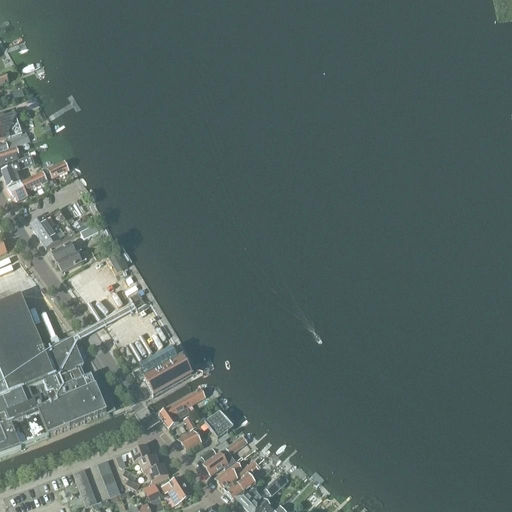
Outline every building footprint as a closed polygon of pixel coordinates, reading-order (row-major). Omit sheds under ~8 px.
[(5,76),(0,77),(0,88),(8,85),(5,76)] [(21,92),(12,95),(15,103),(24,99),(21,92)] [(15,115),(4,119),(0,120),(0,143),(22,136),(15,115)] [(26,135),(9,142),(12,151),(16,149),(29,143),(26,135)] [(6,145),(0,147),(0,154),(9,151),(12,151),(9,142),(6,145)] [(0,154),(0,169),(18,163),(19,162),(18,158),(20,158),(16,149),(12,151),(9,151),(0,154)] [(17,168),(1,173),(7,191),(17,186),(16,185),(23,183),(19,172),(26,169),(25,166),(32,164),(30,158),(20,162),(19,162),(18,163),(20,167),(17,168)] [(9,190),(8,191),(17,205),(25,201),(23,196),(40,188),(43,187),(46,185),(48,189),(48,190),(53,187),(54,187),(54,186),(52,182),(52,181),(54,180),(69,173),(67,170),(64,164),(48,171),(47,171),(47,172),(42,174),(38,176),(35,177),(34,178),(20,185),(9,190)] [(30,229),(46,253),(94,228),(91,222),(82,226),(79,221),(74,225),(72,221),(66,225),(57,213),(58,213),(58,212),(44,221),(30,229)] [(80,235),(84,242),(98,234),(94,227),(94,228),(80,235)] [(56,266),(57,266),(80,253),(75,243),(51,256),(56,266)] [(81,252),(80,253),(57,266),(62,275),(86,262),(81,252)] [(127,269),(118,254),(111,258),(119,271),(125,267),(127,269)] [(138,296),(129,302),(137,314),(145,309),(138,296)] [(0,459),(20,452),(48,441),(47,439),(114,413),(111,405),(102,408),(101,406),(99,401),(95,391),(90,379),(85,381),(80,369),(83,368),(75,348),(73,343),(73,341),(52,350),(43,353),(22,298),(0,306),(0,459)] [(134,309),(73,343),(75,348),(137,313),(134,309)] [(159,344),(170,338),(160,322),(149,328),(159,344)] [(143,382),(144,382),(153,400),(192,378),(182,360),(176,363),(143,382)] [(194,368),(189,371),(192,378),(197,375),(194,368)] [(200,392),(158,416),(168,431),(169,431),(178,425),(177,423),(189,416),(189,415),(186,411),(191,408),(205,400),(200,392)] [(219,415),(204,425),(217,442),(221,446),(230,439),(226,435),(233,430),(219,415)] [(183,422),(189,433),(196,430),(190,418),(183,422)] [(175,432),(179,438),(185,434),(182,428),(175,432)] [(193,432),(176,441),(186,453),(195,449),(201,445),(193,432)] [(215,458),(202,467),(203,468),(204,470),(210,478),(223,469),(225,472),(229,468),(232,466),(235,464),(234,463),(233,462),(230,457),(244,447),(247,445),(246,444),(245,443),(242,439),(225,451),(215,458)] [(133,466),(138,465),(138,464),(150,460),(145,449),(129,455),(133,466)] [(215,457),(211,452),(201,459),(205,464),(215,457)] [(121,458),(115,460),(119,469),(122,471),(126,470),(121,458)] [(142,476),(147,474),(147,473),(159,469),(154,458),(150,460),(138,464),(138,465),(142,476)] [(97,467),(99,473),(109,469),(107,463),(97,467)] [(215,481),(222,492),(257,467),(253,463),(242,472),(237,465),(215,481)] [(147,473),(147,474),(151,485),(168,479),(163,467),(159,469),(147,473)] [(99,473),(101,478),(111,474),(109,469),(99,473)] [(73,476),(75,482),(86,478),(84,472),(73,476)] [(121,478),(128,481),(133,484),(136,479),(125,472),(121,478)] [(101,478),(103,484),(113,480),(111,474),(101,478)] [(235,501),(245,494),(255,486),(247,475),(223,492),(233,502),(235,501)] [(282,477),(278,480),(284,487),(288,483),(282,477)] [(75,482),(77,487),(88,483),(86,478),(75,482)] [(103,484),(105,489),(115,485),(113,480),(103,484)] [(165,495),(167,494),(175,508),(190,498),(178,480),(160,489),(165,495)] [(273,511),(265,503),(284,487),(278,480),(265,491),(265,496),(266,497),(262,501),(259,496),(262,494),(257,487),(246,495),(245,494),(235,501),(238,503),(241,507),(244,510),(246,511),(273,511)] [(133,484),(128,481),(125,486),(136,493),(139,487),(133,484)] [(77,487),(79,493),(90,489),(88,483),(77,487)] [(105,489),(107,494),(118,491),(115,485),(105,489)] [(79,493),(82,499),(92,494),(90,489),(79,493)] [(157,499),(154,490),(145,495),(149,503),(157,499)] [(118,491),(107,494),(110,500),(120,496),(118,491)] [(82,499),(84,504),(95,500),(92,494),(82,499)] [(95,500),(84,504),(86,510),(92,508),(96,506),(97,506),(95,500)] [(148,505),(151,511),(162,511),(163,511),(159,501),(148,505)]
